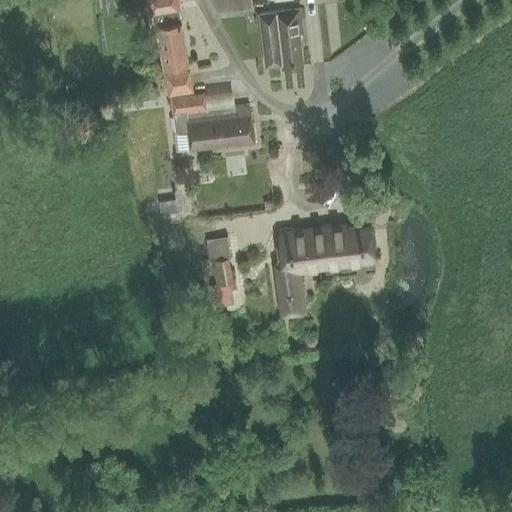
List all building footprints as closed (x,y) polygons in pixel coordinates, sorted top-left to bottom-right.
[(165,70),(189,66),(177,0),(148,0),(151,16),(155,16),(165,70)] [(298,21),(302,21),(300,9),(257,14),(263,68),(283,66),(283,68),(303,66),(298,21)] [(167,90),(193,86),(190,68),(164,72),(167,90)] [(205,93),(171,97),(173,115),(186,113),(190,149),(254,141),(249,105),(234,107),(208,110),(205,93)] [(82,142),(107,137),(104,123),(80,128),(82,142)] [(176,199),(159,202),(161,213),(178,211),(176,199)] [(320,265),(374,258),(369,225),(331,230),(331,225),(293,230),(293,228),(280,230),(284,263),(275,264),(282,314),(305,311),(299,270),(320,268),(320,265)] [(236,290),(232,258),(228,237),(208,240),(211,261),(214,261),(218,285),(222,284),(225,304),(236,303),(234,290),(236,290)]
